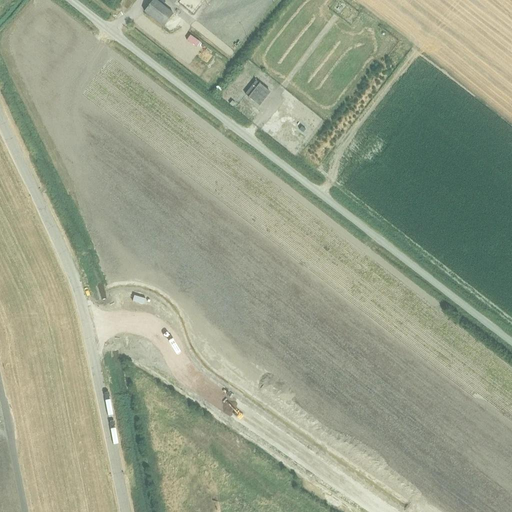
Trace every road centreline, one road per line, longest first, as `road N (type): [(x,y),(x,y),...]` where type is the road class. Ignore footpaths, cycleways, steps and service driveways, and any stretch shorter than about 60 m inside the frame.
road 1 (residential): [(123,511),(89,326),(0,121)]
road 2 (unclassified): [(306,184),(70,0)]
road 3 (unclassified): [(27,511),(0,380)]
